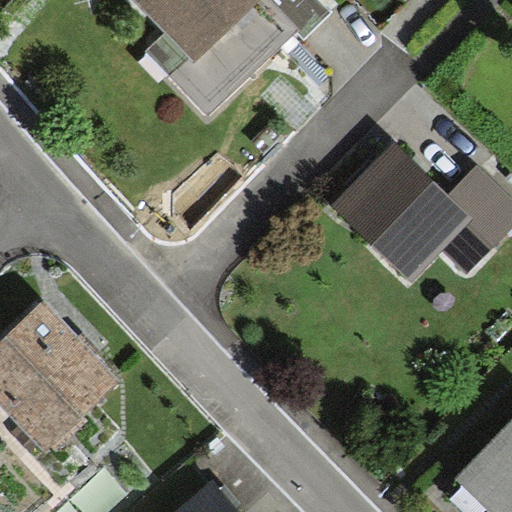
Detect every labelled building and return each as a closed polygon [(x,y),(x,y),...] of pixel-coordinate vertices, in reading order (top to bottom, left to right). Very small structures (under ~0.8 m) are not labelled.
[(132,0),(193,63),(258,0),(132,0)] [(332,13),(320,0),(274,0),(301,27),(296,32),(304,40),(332,13)] [(424,172),(395,144),(333,208),(411,283),(444,249),(473,219),(449,196),(424,172)] [(511,198),(478,165),(449,196),(473,219),(444,249),(469,272),(511,226),(511,198)] [(43,300),(0,341),(0,403),(46,452),(120,381),(84,343),(43,300)] [(511,511),(511,419),(455,479),(490,511),(511,511)] [(22,511),(45,492),(0,442),(0,511),(22,511)] [(239,511),(211,479),(173,511),(239,511)]
